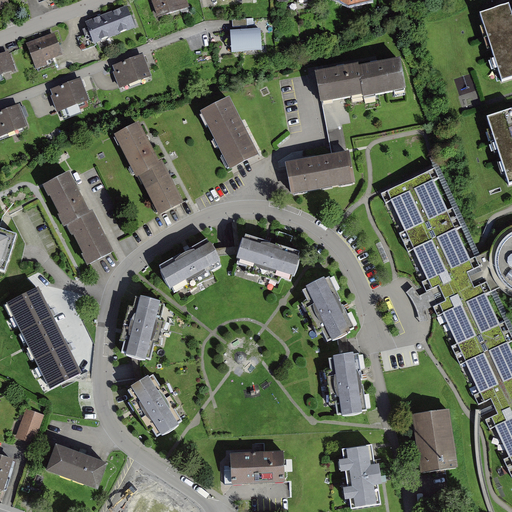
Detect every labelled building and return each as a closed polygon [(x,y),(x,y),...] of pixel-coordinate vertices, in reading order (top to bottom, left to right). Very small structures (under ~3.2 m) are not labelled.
[(182,0),(168,0),(150,7),(157,26),(179,17),(180,20),(189,17),(182,0)] [(310,0),(277,0),(278,14),(305,13),(305,8),(311,7),(310,0)] [(335,0),(352,10),(376,5),(374,0),(335,0)] [(503,83),(511,80),(511,7),(511,5),(480,16),(503,83)] [(90,49),(132,35),(124,13),(83,27),(90,49)] [(259,31),(229,32),(230,53),(260,52),(259,31)] [(45,73),(44,68),(60,62),(52,40),(24,50),(34,77),(45,73)] [(5,59),(0,60),(0,82),(13,78),(5,59)] [(409,92),(403,60),(361,69),(361,65),(318,74),(324,105),(365,97),(366,101),(409,92)] [(117,97),(150,84),(141,62),(111,73),(113,80),(111,81),(117,97)] [(472,75),(455,81),(465,112),(482,106),(472,75)] [(87,108),(78,86),(48,97),(50,103),(48,104),(54,120),(87,108)] [(226,104),(198,119),(228,177),(256,163),(226,104)] [(511,111),(487,120),(510,187),(511,186),(511,111)] [(15,112),(0,117),(0,141),(23,133),(15,112)] [(144,127),(119,139),(141,182),(145,180),(165,220),(188,207),(167,165),(164,167),(144,127)] [(347,159),(283,172),(289,203),(353,191),(347,159)] [(511,348),(510,345),(511,344),(511,333),(507,322),(499,325),(486,296),(494,292),(475,257),(470,260),(456,229),(461,227),(453,208),(448,211),(434,182),(440,179),(435,169),(382,194),(386,204),(392,201),(406,231),(400,234),(408,252),(414,250),(428,279),(423,282),(427,292),(419,296),(413,287),(407,293),(414,304),(420,321),(427,320),(425,310),(433,306),(438,316),(443,313),(458,344),(452,347),(460,364),(466,362),(481,393),(475,396),(479,405),(491,399),(495,407),(498,414),(486,420),(490,429),(496,427),(510,457),(504,460),(511,476),(511,348)] [(73,174),(48,188),(53,199),(55,198),(63,217),(62,218),(69,230),(71,229),(76,238),(79,237),(88,255),(86,256),(93,267),(119,253),(96,213),(94,214),(73,174)] [(511,225),(499,232),(490,242),(486,255),(486,271),(491,283),(500,293),(511,299),(511,225)] [(16,237),(0,232),(0,274),(4,276),(16,237)] [(245,242),(242,241),(236,261),(239,262),(238,266),(248,270),(247,274),(279,284),(281,279),(291,282),(293,276),(295,277),(300,260),(298,259),(299,255),(246,238),(245,242)] [(159,277),(157,278),(167,297),(170,295),(172,300),(185,293),(188,299),(212,285),(208,278),(217,273),(215,269),(217,268),(208,251),(207,252),(204,247),(156,273),(159,277)] [(324,281),(306,289),(307,292),(303,294),(308,303),(303,306),(317,337),(323,334),(328,344),(332,342),(333,345),(352,336),(350,333),(359,329),(352,314),(343,318),(332,296),(337,294),(330,280),(324,282),(324,281)] [(39,291),(7,307),(50,393),(82,377),(39,291)] [(159,305),(159,302),(140,297),(126,355),(145,360),(145,357),(150,359),(153,345),(149,344),(156,316),(161,317),(163,306),(159,305)] [(355,355),(331,358),(331,361),(328,362),(329,372),(325,373),(330,407),(337,406),(338,414),(344,414),(344,417),(362,415),(361,412),(366,412),(371,411),(369,398),(364,398),(361,374),(367,373),(365,357),(356,359),(355,355)] [(160,439),(176,428),(182,424),(159,389),(152,379),(148,382),(146,380),(129,391),(160,439)] [(46,417),(27,410),(17,438),(36,445),(46,417)] [(420,474),(457,470),(450,412),(412,417),(420,474)] [(108,465),(55,446),(46,473),(98,491),(108,465)] [(373,447),(344,451),(346,460),(341,461),(342,473),(347,474),(349,488),(345,490),(346,502),(352,502),(353,511),(382,507),(379,487),(384,486),(381,466),(376,466),(373,447)] [(0,488),(5,490),(15,458),(0,453),(0,488)] [(286,462),(285,453),(231,455),(232,488),(286,485),(286,467),(289,467),(288,461),(286,462)] [(192,511),(136,494),(130,511),(192,511)]
